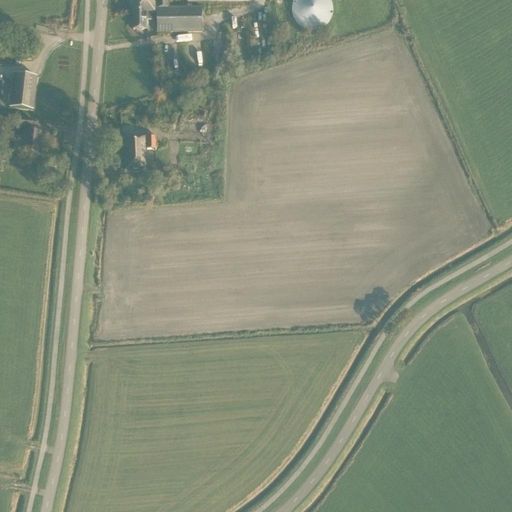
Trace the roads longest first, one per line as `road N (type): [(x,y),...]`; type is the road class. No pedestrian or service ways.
road 1 (tertiary): [(47,511),(73,350),(103,0)]
road 2 (secondary): [(286,511),(329,467),(406,335),(511,260)]
